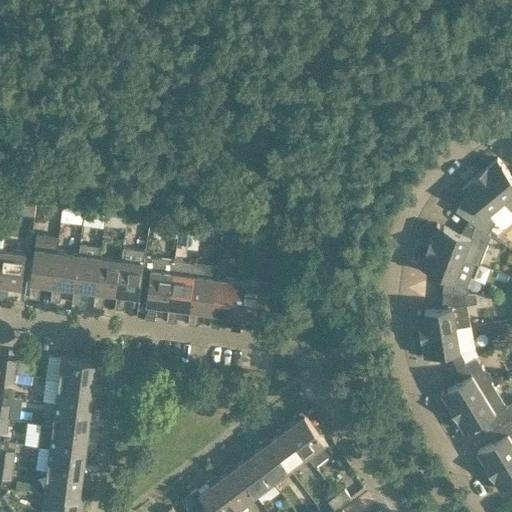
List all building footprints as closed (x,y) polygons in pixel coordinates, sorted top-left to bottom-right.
[(511,174),(497,157),(480,171),(503,199),(505,197),(511,208),(511,207),(511,174)] [(503,199),(480,171),(462,186),(469,194),(466,199),(463,197),(455,208),(469,218),(478,224),(488,231),(496,220),(489,211),(503,199)] [(63,220),(105,221),(105,207),(63,205),(63,220)] [(490,233),(488,231),(469,218),(460,231),(437,222),(429,244),(462,256),(462,257),(476,262),(479,263),(490,233)] [(31,280),(29,296),(39,297),(41,281),(53,283),(57,249),(58,249),(60,234),(37,231),(35,246),(33,260),(30,280),(31,280)] [(74,286),(72,301),(82,303),(84,287),(95,288),(96,288),(100,254),(101,244),(80,241),(79,251),(74,286)] [(476,262),(462,257),(462,256),(429,244),(421,265),(444,274),(443,290),(454,291),(464,292),(464,291),(468,291),(469,282),(476,262)] [(145,254),(146,248),(124,246),(122,257),(121,257),(117,291),(115,307),(124,308),(126,292),(139,294),(145,254)] [(22,285),(24,265),(26,250),(4,247),(0,274),(0,297),(7,299),(9,283),(22,285)] [(79,251),(58,249),(57,249),(53,283),(50,299),(60,300),(62,284),(74,286),(79,251)] [(117,291),(121,257),(100,254),(96,288),(95,288),(93,304),(103,305),(105,290),(117,291)] [(169,304),(175,257),(145,254),(139,294),(147,295),(146,301),(147,301),(145,317),(155,318),(157,302),(168,304),(169,304)] [(190,307),(196,260),(175,257),(169,304),(168,304),(166,320),(176,321),(178,305),(190,307)] [(212,310),(216,275),(217,263),(196,260),(190,307),(188,323),(198,324),(200,308),(211,310),(212,310)] [(233,312),(237,279),(216,275),(212,310),(211,310),(209,325),(219,327),(221,311),(233,312)] [(260,282),(240,279),(237,279),(233,312),(231,328),(240,329),(243,314),(267,317),(271,294),(259,292),(260,282)] [(470,324),(464,292),(454,291),(443,290),(442,306),(417,310),(421,332),(457,326),(470,324)] [(460,349),(457,326),(421,332),(425,355),(449,350),(456,364),(466,360),(460,349)] [(94,383),(97,360),(62,355),(59,378),(94,383)] [(453,410),(484,391),(483,391),(495,384),(492,380),(493,375),(489,369),(485,368),(477,355),(466,361),(466,360),(456,364),(462,378),(441,391),(453,410)] [(16,358),(8,357),(6,371),(14,372),(16,358)] [(12,387),(14,372),(6,371),(4,386),(12,387)] [(91,405),(94,383),(59,378),(56,401),(91,405)] [(492,427),(511,414),(511,400),(507,403),(495,384),(483,391),(484,391),(453,410),(465,430),(486,417),(492,427)] [(89,428),(91,405),(56,401),(53,423),(89,428)] [(0,416),(8,417),(10,403),(2,402),(0,414),(0,416)] [(333,451),(305,412),(304,413),(301,409),(293,415),(296,419),(287,426),(286,426),(307,454),(308,453),(316,464),(333,451)] [(511,455),(511,414),(492,427),(498,437),(477,450),(489,469),(511,455)] [(0,431),(7,432),(8,417),(0,416),(0,431)] [(86,451),(89,428),(53,423),(41,422),(38,444),(50,446),(86,451)] [(286,426),(287,426),(284,422),(276,428),(279,432),(269,439),(290,467),(307,454),(286,426)] [(269,439),(266,435),(259,441),(262,445),(252,452),(273,479),(290,467),(269,439)] [(83,473),(86,451),(50,446),(47,469),(83,473)] [(13,464),(15,449),(6,448),(4,463),(13,464)] [(252,452),(249,448),(241,454),(244,458),(235,465),(255,492),(273,479),(252,452)] [(511,455),(489,469),(501,489),(511,482),(511,455)] [(235,465),(232,461),(224,467),(227,471),(218,478),(217,478),(238,505),(239,505),(255,492),(235,465)] [(10,478),(13,464),(4,463),(2,477),(10,478)] [(80,496),(80,495),(83,473),(47,469),(44,491),(80,496)] [(238,505),(217,478),(218,478),(215,474),(207,479),(210,484),(200,491),(197,487),(190,492),(197,501),(196,501),(204,511),(244,511),(239,505),(238,505)] [(351,495),(350,494),(344,487),(336,493),(343,501),(351,495)] [(81,511),(83,496),(80,495),(80,496),(44,491),(42,511),(81,511)] [(190,492),(181,498),(188,507),(196,501),(197,501),(190,492)] [(343,501),(336,493),(328,498),(335,507),(343,501)]
